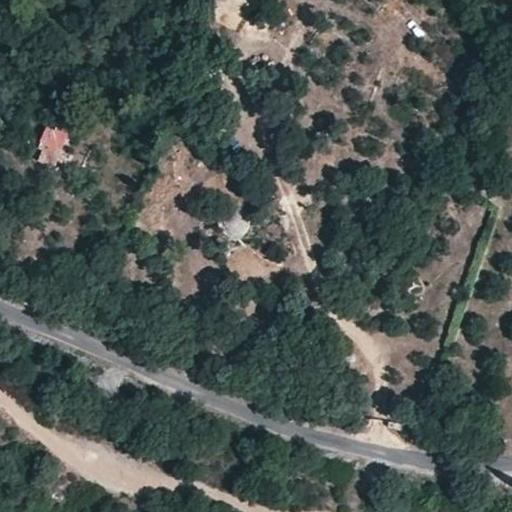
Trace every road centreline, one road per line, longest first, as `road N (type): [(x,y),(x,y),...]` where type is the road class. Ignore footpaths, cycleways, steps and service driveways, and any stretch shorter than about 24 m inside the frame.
road 1 (unclassified): [(511,457),(448,459),(345,442),(239,408),(0,306)]
road 2 (track): [(0,402),(85,451),(280,511)]
